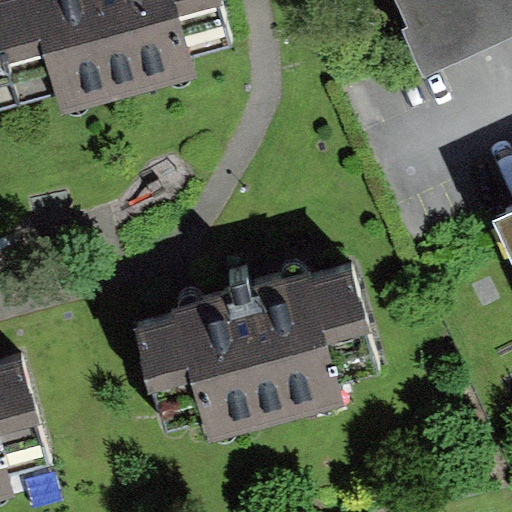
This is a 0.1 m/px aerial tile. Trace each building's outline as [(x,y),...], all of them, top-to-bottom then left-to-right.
[(0,0),(0,87),(23,78),(0,0)] [(0,0),(23,78),(62,67),(68,86),(198,49),(194,34),(234,23),(227,0),(0,0)] [(511,0),(407,0),(406,1),(425,44),(511,4),(511,0)] [(511,209),(494,217),(511,258),(511,209)] [(179,293),(137,305),(167,410),(210,398),(215,415),(343,379),(343,365),(383,353),(352,245),(314,256),(312,249),(257,264),(252,245),(226,252),(230,268),(176,284),(179,293)] [(0,474),(14,470),(11,458),(50,448),(20,338),(0,343),(0,474)]
